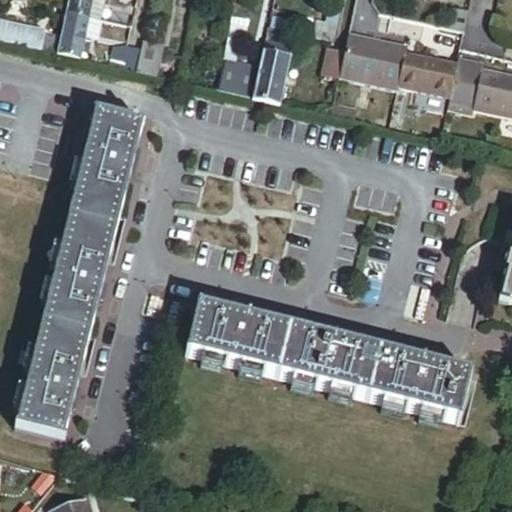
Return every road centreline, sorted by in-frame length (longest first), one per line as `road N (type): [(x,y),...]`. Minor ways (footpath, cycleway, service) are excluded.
road 1 (residential): [(0,72),(171,113),(178,133),(145,267)]
road 2 (residential): [(145,267),(455,346)]
road 3 (residential): [(145,267),(104,439)]
